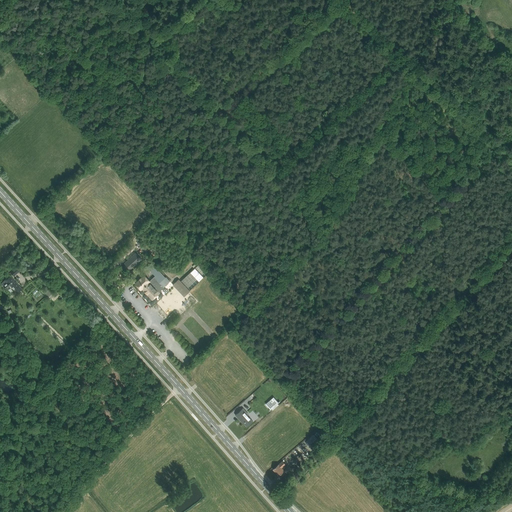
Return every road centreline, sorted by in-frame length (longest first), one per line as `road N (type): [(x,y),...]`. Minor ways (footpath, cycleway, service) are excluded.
road 1 (secondary): [(290,511),(0,191)]
road 2 (track): [(340,0),(511,158)]
road 3 (track): [(177,388),(59,511)]
